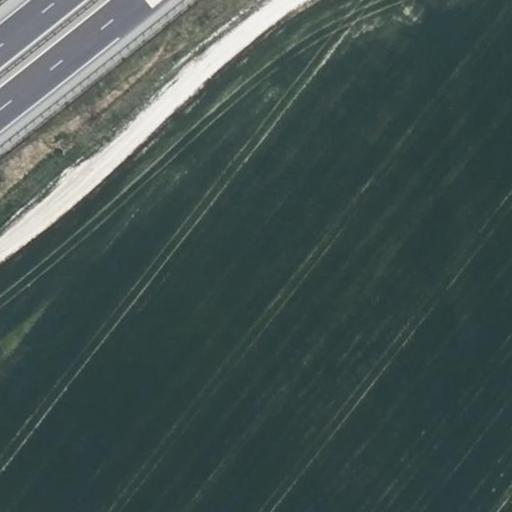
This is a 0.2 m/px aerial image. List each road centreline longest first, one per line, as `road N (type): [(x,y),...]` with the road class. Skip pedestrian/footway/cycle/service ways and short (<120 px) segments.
road 1 (track): [(0,243),(289,0)]
road 2 (motorway): [(0,112),(138,0)]
